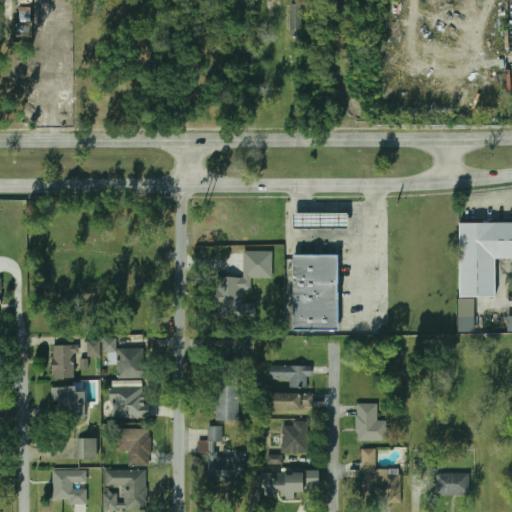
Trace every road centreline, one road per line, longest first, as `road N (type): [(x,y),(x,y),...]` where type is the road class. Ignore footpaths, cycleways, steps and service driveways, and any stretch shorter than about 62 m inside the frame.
road 1 (secondary): [(0,185),(376,184),(511,174)]
road 2 (secondary): [(511,133),(0,139)]
road 3 (residential): [(181,511),(184,138)]
road 4 (residential): [(338,511),(338,335)]
road 5 (residential): [(27,511),(27,341)]
